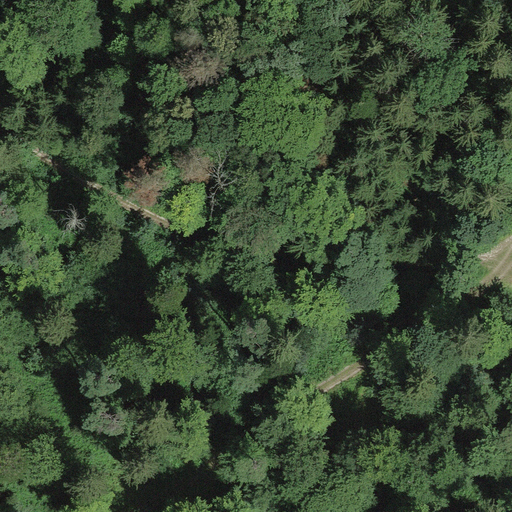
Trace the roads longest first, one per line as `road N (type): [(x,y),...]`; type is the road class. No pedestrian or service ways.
road 1 (track): [(0,127),(188,236),(275,260),(380,270),(511,260)]
road 2 (track): [(511,260),(139,511)]
